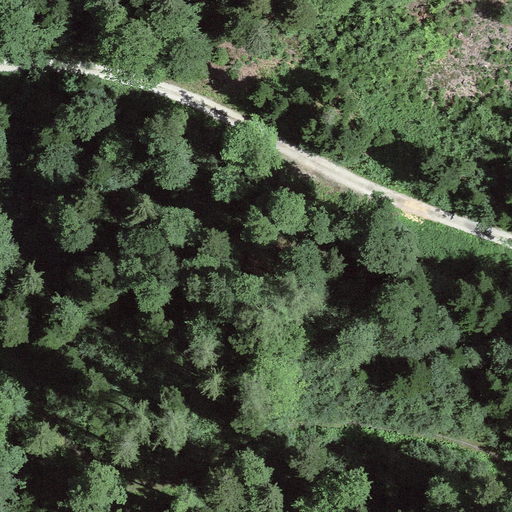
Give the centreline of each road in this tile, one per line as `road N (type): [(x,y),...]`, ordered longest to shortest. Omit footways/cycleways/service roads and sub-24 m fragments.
road 1 (track): [(0,343),(29,365),(85,463),(114,479),(154,481),(271,428),(306,421),(440,435),(483,450),(511,473)]
road 2 (track): [(511,241),(152,81),(0,68)]
